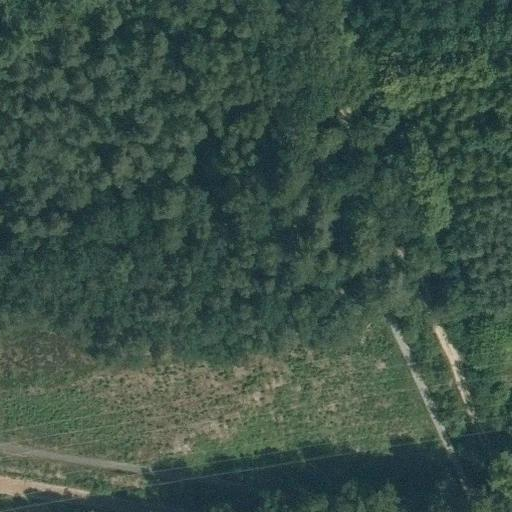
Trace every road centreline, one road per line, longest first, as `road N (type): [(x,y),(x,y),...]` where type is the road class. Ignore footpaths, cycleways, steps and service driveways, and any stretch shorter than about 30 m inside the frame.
road 1 (track): [(501,479),(291,0)]
road 2 (track): [(0,487),(133,511)]
